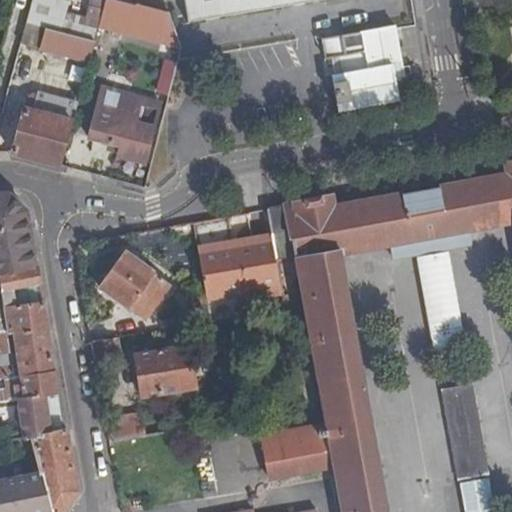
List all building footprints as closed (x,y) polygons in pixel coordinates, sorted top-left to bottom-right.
[(72,1),(67,0),(34,0),(28,23),(48,28),(96,41),(100,28),(131,36),(139,10),(102,0),(91,0),(87,18),(68,12),(72,1)] [(139,8),(109,0),(102,0),(139,10),(139,8)] [(307,2),(321,0),(186,0),(191,26),(192,25),(192,22),(206,20),(206,22),(217,20),(217,19),(296,5),(297,7),(307,5),(307,2)] [(397,27),(326,39),(323,40),(325,47),(327,59),(339,57),(342,74),(334,75),(339,111),(400,101),(396,79),(406,78),(406,75),(407,75),(405,67),(404,67),(397,27)] [(90,62),(96,41),(48,28),(42,49),(62,54),(60,61),(81,67),(83,61),(90,62)] [(13,153),(62,167),(79,105),(39,93),(36,103),(30,101),(27,110),(25,109),(13,153)] [(146,163),(155,128),(117,118),(110,144),(128,149),(126,157),(146,163)] [(268,209),(276,259),(297,255),(326,423),(262,434),(271,479),(335,469),(342,511),(390,511),(344,252),(393,244),(396,259),(473,245),(471,230),(511,222),(511,165),(510,166),(511,177),(427,193),(335,209),(334,198),(268,209)] [(0,193),(0,274),(37,268),(28,210),(7,194),(0,193)] [(445,252),(414,258),(432,352),(463,346),(445,252)] [(171,285),(127,253),(101,289),(145,321),(171,285)] [(0,363),(0,378),(14,377),(13,368),(10,345),(5,309),(3,292),(12,290),(40,285),(37,268),(0,274),(0,360),(0,364),(0,363)] [(13,368),(14,377),(22,376),(54,371),(40,285),(12,290),(15,308),(5,309),(10,345),(18,344),(20,367),(13,368)] [(190,325),(210,322),(208,307),(187,310),(190,325)] [(181,326),(190,325),(187,310),(178,311),(181,326)] [(91,341),(94,361),(119,357),(116,337),(91,341)] [(186,345),(193,387),(196,387),(189,344),(186,345)] [(142,397),(193,387),(186,345),(134,353),(142,397)] [(22,376),(25,398),(58,394),(54,371),(22,376)] [(484,472),(468,389),(436,394),(452,479),(484,472)] [(25,398),(18,399),(23,438),(23,439),(32,437),(64,430),(64,429),(58,394),(25,398)] [(141,414),(108,415),(109,439),(141,439),(141,414)] [(64,430),(32,437),(40,472),(40,474),(44,473),(53,511),(60,511),(63,511),(78,490),(67,427),(64,429),(64,430)] [(11,482),(11,483),(19,511),(53,511),(44,473),(40,474),(40,472),(21,476),(21,478),(11,480),(11,482)] [(462,511),(494,511),(486,477),(456,484),(462,511)] [(0,483),(0,511),(19,511),(11,483),(5,484),(5,483),(0,483)]
